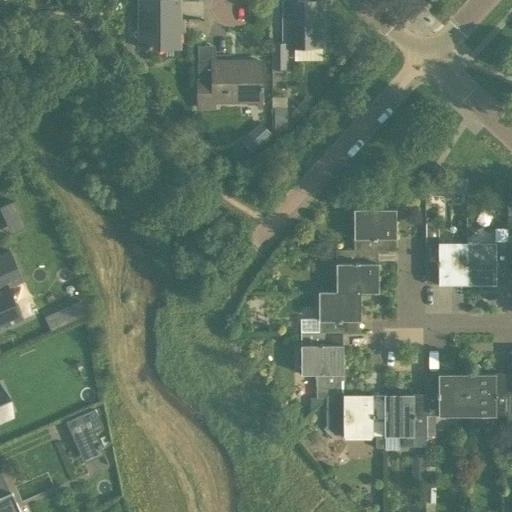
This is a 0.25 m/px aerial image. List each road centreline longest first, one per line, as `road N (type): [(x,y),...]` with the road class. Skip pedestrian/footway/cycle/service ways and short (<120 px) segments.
road 1 (residential): [(237,277),(272,227),(426,64)]
road 2 (residential): [(511,322),(414,323),(412,242)]
